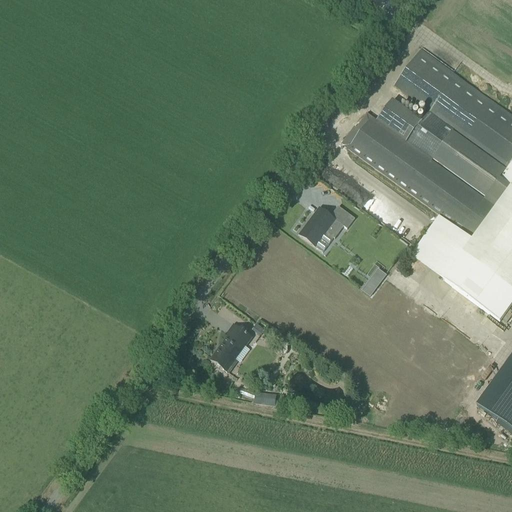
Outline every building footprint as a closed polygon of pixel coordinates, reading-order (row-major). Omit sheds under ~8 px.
[(511,305),(511,116),(420,50),(394,87),(429,113),(421,123),(392,102),(377,123),(366,115),(356,129),(354,128),(341,146),(472,240),(443,281),(499,323),(511,305)] [(344,228),(319,209),(299,236),(307,242),(323,254),(334,239),(334,240),(344,228)] [(371,279),(361,292),(370,299),(380,286),(371,279)] [(228,338),(210,362),(229,375),(237,363),(234,361),(251,339),(233,326),(226,336),(228,338)] [(288,352),(287,343),(273,343),(274,351),(277,356),(285,356),(288,352)] [(511,388),(491,418),(498,422),(511,432),(511,388)] [(254,405),(274,408),(276,396),(256,393),(254,405)]
